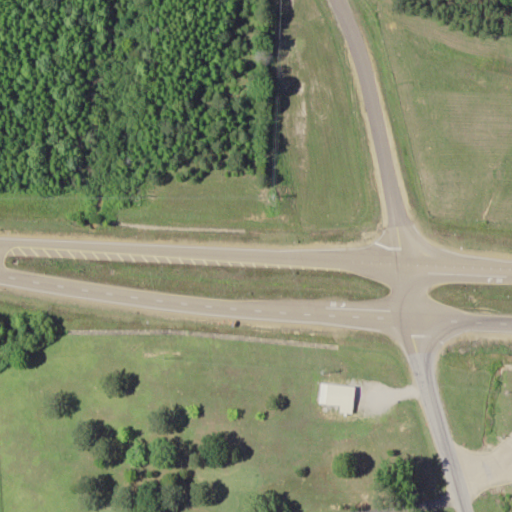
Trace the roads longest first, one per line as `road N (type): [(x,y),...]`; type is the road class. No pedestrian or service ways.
road 1 (secondary): [(391,255),(0,236)]
road 2 (tertiary): [(337,0),(407,311)]
road 3 (secondary): [(8,271),(313,308)]
road 4 (tertiary): [(407,311),(473,511)]
